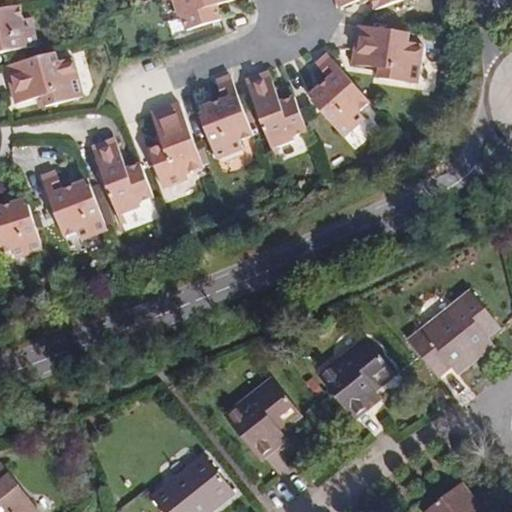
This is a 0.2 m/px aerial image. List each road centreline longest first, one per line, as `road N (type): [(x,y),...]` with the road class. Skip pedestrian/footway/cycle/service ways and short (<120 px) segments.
road 1 (tertiary): [(511,124),(444,190),(0,376)]
road 2 (residential): [(494,413),(401,452),(312,511)]
road 3 (residential): [(132,93),(255,42),(270,24),(271,0)]
